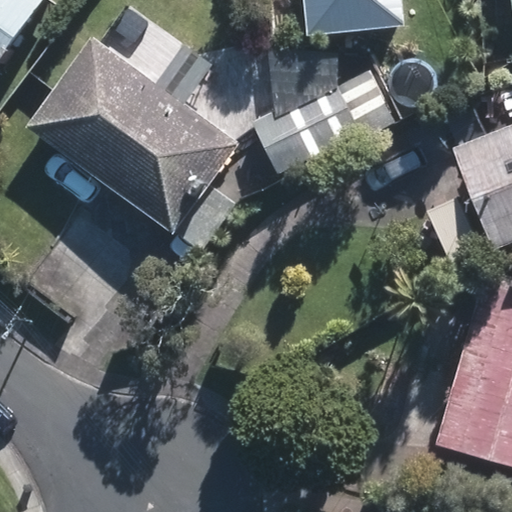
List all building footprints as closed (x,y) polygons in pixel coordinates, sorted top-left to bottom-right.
[(0,0),(0,66),(48,0),(0,0)] [(314,0),(317,30),(403,22),(400,0),(314,0)] [(233,151),(100,54),(46,128),(179,225),(233,151)] [(334,89),(260,127),(284,173),(358,136),(334,89)] [(511,139),(468,156),(503,246),(511,242),(511,139)] [(511,295),(506,294),(466,439),(511,451),(511,295)]
